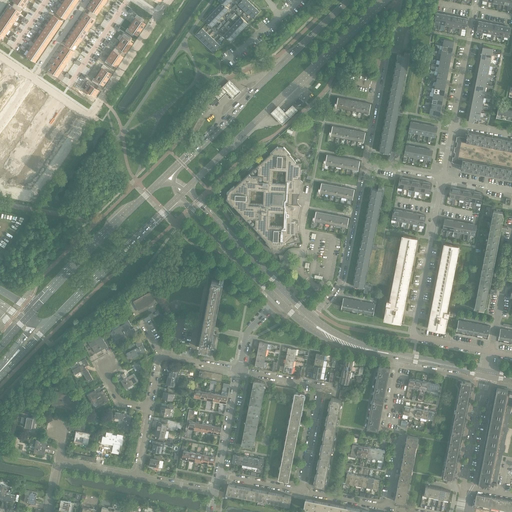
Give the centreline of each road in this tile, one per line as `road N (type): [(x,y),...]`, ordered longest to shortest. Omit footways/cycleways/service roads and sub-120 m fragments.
road 1 (primary): [(187,188),(384,0)]
road 2 (primary): [(349,0),(167,175)]
road 3 (residential): [(490,353),(413,337),(437,205)]
road 4 (primary): [(167,175),(31,311)]
road 5 (residential): [(300,492),(321,387),(239,370)]
road 6 (primary): [(52,322),(180,195)]
road 7 (residential): [(310,317),(338,284),(364,162)]
road 8 (tertiary): [(180,195),(277,300)]
road 9 (tertiary): [(284,292),(187,188)]
road 10 (residential): [(239,370),(160,355),(149,408)]
road 11 (residential): [(90,117),(159,16)]
